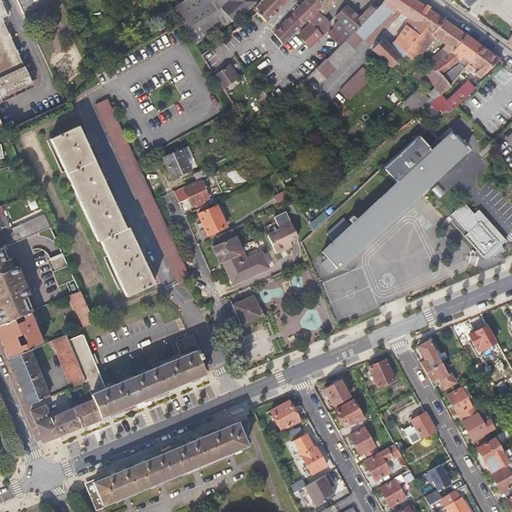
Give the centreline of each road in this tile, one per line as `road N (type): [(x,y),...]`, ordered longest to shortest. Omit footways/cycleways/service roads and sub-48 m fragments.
road 1 (residential): [(191,317),(166,285),(79,100),(119,84)]
road 2 (secondary): [(42,477),(232,396)]
road 3 (residential): [(492,511),(393,331)]
road 4 (residential): [(119,84),(176,53),(206,104),(150,135)]
road 5 (residential): [(167,197),(219,307),(220,326),(205,343)]
road 6 (residential): [(297,370),(372,511)]
road 7 (secondary): [(393,331),(511,281)]
